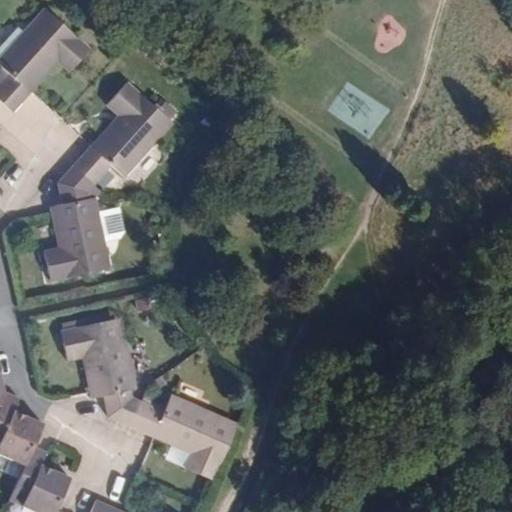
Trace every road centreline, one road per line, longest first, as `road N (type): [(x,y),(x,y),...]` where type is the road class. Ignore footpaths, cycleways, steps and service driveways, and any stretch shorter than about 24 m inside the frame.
road 1 (track): [(246,461),(287,467),(511,442)]
road 2 (residential): [(1,313),(32,402),(98,454)]
